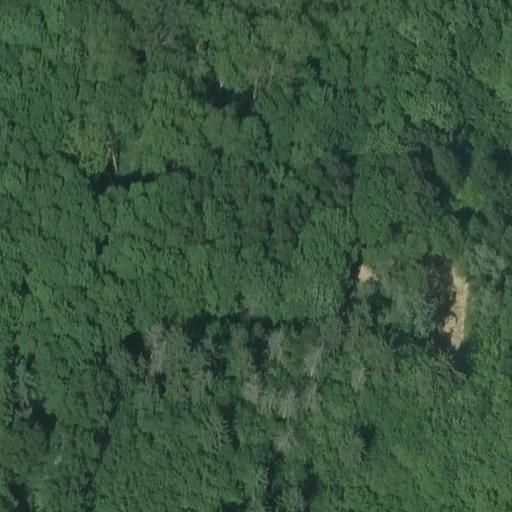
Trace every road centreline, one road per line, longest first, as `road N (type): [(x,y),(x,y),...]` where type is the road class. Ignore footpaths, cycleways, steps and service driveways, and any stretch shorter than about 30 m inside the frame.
road 1 (track): [(66,511),(81,447),(127,386),(173,356),(345,347),(511,362)]
road 2 (track): [(0,96),(50,49),(76,0)]
